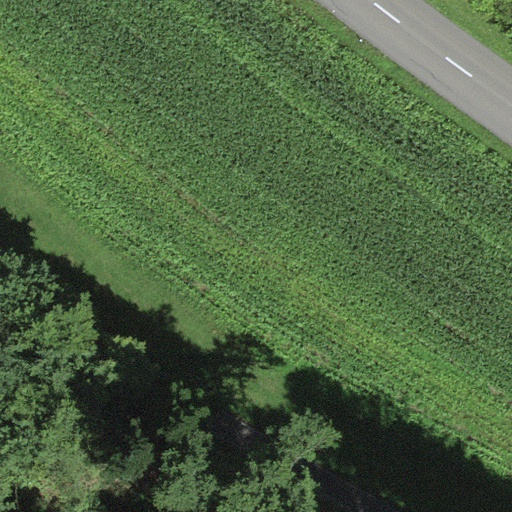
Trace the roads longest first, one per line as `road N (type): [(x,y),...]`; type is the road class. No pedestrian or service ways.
road 1 (track): [(385,511),(146,369),(0,241)]
road 2 (tertiary): [(511,117),(360,0)]
